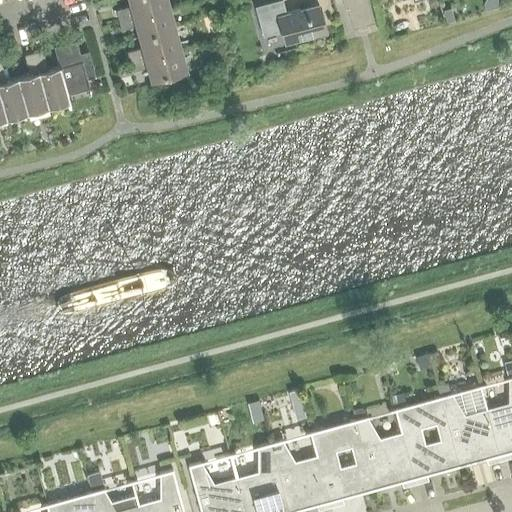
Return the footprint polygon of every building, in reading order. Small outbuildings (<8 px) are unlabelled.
[(116,10),(118,20),(169,6),(167,0),(129,0),(131,6),(116,10)] [(215,0),(212,4),(220,11),(229,0),(215,0)] [(285,42),(326,31),(318,5),(286,13),(282,0),(278,0),(255,7),(263,36),(282,31),(285,42)] [(136,25),(139,36),(175,27),(169,6),(118,20),(121,29),(136,25)] [(443,12),(446,23),(454,21),(451,9),(443,12)] [(127,52),(129,61),(180,47),(179,42),(175,27),(139,36),(142,48),(127,52)] [(95,75),(89,53),(80,56),(76,41),(54,47),(59,66),(60,66),(67,94),(68,94),(89,88),(86,78),(95,75)] [(187,69),(187,68),(186,68),(180,47),(129,61),(132,71),(147,67),(150,78),(150,79),(187,69)] [(42,50),(33,52),(48,106),(68,101),(69,101),(70,101),(68,94),(67,94),(60,66),(59,66),(47,69),(42,50)] [(30,74),(18,77),(27,112),(48,106),(33,52),(24,55),(30,74)] [(1,61),(0,61),(0,94),(6,118),(27,112),(18,77),(6,81),(1,61)] [(508,402),(486,408),(500,460),(511,456),(511,453),(511,450),(511,375),(507,377),(508,402)] [(440,395),(439,396),(458,465),(486,458),(487,463),(500,460),(486,408),(479,385),(452,392),(440,395)] [(448,386),(437,386),(440,395),(452,392),(448,386)] [(298,390),(288,392),(291,403),(301,400),(298,390)] [(403,393),(392,397),(394,405),(405,402),(403,393)] [(458,465),(439,396),(395,408),(401,431),(415,483),(428,480),(426,474),(458,465)] [(362,407),(353,410),(355,419),(367,415),(362,407)] [(260,410),(250,413),(251,418),(257,421),(262,420),(260,410)] [(355,419),(354,419),(373,488),(401,481),(402,487),(415,483),(401,431),(379,437),(367,415),(355,419)] [(310,431),(316,455),(330,506),(343,503),(342,497),(373,488),(354,419),(310,431)] [(282,439),(269,442),(288,511),(316,504),(318,510),(330,506),(316,455),(294,461),(282,439)] [(258,470),(235,477),(244,511),(286,511),(288,511),(269,442),(257,446),(258,470)] [(201,461),(188,464),(200,511),(244,511),(235,477),(213,483),(201,461)] [(160,497),(138,504),(139,511),(184,511),(172,469),(159,472),(160,497)] [(99,471),(86,475),(91,491),(96,511),(139,511),(138,504),(135,494),(111,501),(103,487),(99,471)] [(96,511),(91,491),(46,503),(48,511),(96,511)]
